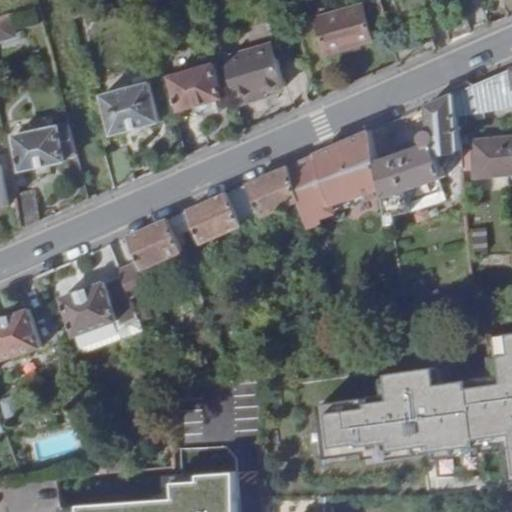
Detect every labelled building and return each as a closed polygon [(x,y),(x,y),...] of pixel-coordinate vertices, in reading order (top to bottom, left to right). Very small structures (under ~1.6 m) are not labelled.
[(75,0),(66,0),(71,15),(78,14),(75,0)] [(465,0),(466,5),(473,29),(491,21),(485,0),(465,0)] [(328,50),(363,40),(375,36),(366,2),(319,15),(328,50)] [(444,14),(454,37),(473,29),(466,5),(444,14)] [(401,61),(438,44),(428,21),(394,36),(401,61)] [(364,45),(363,40),(328,50),(329,54),(364,45)] [(238,99),(267,92),(286,87),(275,44),(226,59),(238,99)] [(226,94),(216,61),(175,73),(184,106),(226,94)] [(149,80),(102,92),(112,133),(158,120),(149,80)] [(268,97),(267,92),(238,99),(240,105),(268,97)] [(438,147),(461,142),(460,136),(458,92),(430,105),(435,129),(431,132),(430,137),(430,141),(393,149),(394,157),(379,161),(384,193),(387,211),(441,198),(436,175),(443,173),(438,147)] [(76,152),(69,121),(17,130),(23,167),(67,159),(67,153),(76,152)] [(191,126),(174,131),(182,157),(198,150),(191,126)] [(319,222),(384,193),(379,161),(374,129),(294,165),(303,200),(311,231),(321,227),(319,222)] [(475,171),(473,142),(467,142),(467,136),(460,136),(461,142),(463,172),(475,171)] [(511,138),(473,142),(475,171),(475,177),(511,174),(511,177),(511,138)] [(124,144),(104,148),(114,187),(131,179),(124,144)] [(232,192),(245,224),(303,200),(294,165),(232,192)] [(15,194),(21,227),(38,220),(33,190),(15,194)] [(174,217),(179,231),(199,223),(206,240),(245,224),(232,192),(174,217)] [(332,223),(333,226),(335,227),(337,229),(340,229),(342,228),(344,226),(345,224),(345,221),(345,219),(343,217),(341,215),(339,215),(336,215),(334,216),(332,218),(332,221),(332,223)] [(128,275),(136,294),(152,287),(141,262),(145,261),(147,266),(187,249),(179,231),(174,217),(114,244),(128,275)] [(79,333),(83,332),(122,318),(144,311),(136,294),(128,275),(110,281),(66,295),(79,333)] [(0,359),(1,361),(44,346),(31,308),(0,318),(0,359)] [(144,312),(151,326),(179,389),(189,387),(154,309),(144,312)] [(83,332),(79,333),(85,348),(151,326),(144,312),(144,311),(122,318),(83,332)] [(502,372),(472,378),(483,436),(511,431),(511,329),(495,333),(502,372)] [(302,366),(289,335),(282,337),(290,357),(259,363),(262,374),(302,366)] [(334,456),(335,463),(483,436),(472,378),(448,382),(445,364),(390,374),(394,392),(325,404),(328,421),(320,423),(326,457),(334,456)] [(107,445),(99,448),(100,452),(106,472),(126,470),(125,461),(113,462),(107,445)] [(106,472),(100,452),(92,453),(99,472),(106,472)] [(176,511),(175,466),(126,470),(106,472),(99,472),(70,475),(72,511),(176,511)] [(72,511),(70,475),(21,479),(0,480),(0,511),(72,511)] [(497,511),(497,502),(483,502),(483,511),(497,511)]
